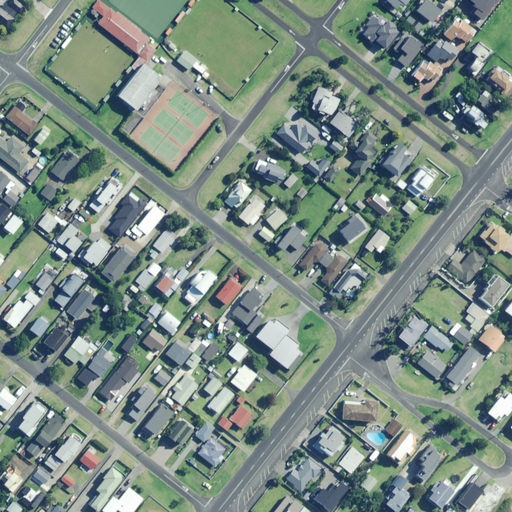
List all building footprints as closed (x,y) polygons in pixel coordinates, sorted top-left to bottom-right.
[(19,14),(24,7),(14,0),(1,0),(0,2),(0,23),(5,28),(17,13),(19,14)] [(109,0),(109,1),(158,39),(187,0),(109,0)] [(400,6),(402,4),(404,6),(408,0),(384,0),(395,8),(398,4),(400,6)] [(431,22),(439,11),(424,0),(423,0),(416,11),(431,22)] [(481,21),(498,0),(468,0),(477,7),(472,13),(481,21)] [(148,41),(98,1),(92,9),(103,18),(97,25),(136,56),(148,41)] [(394,27),(379,16),(376,20),(372,16),(365,26),(367,28),(362,34),(383,50),(397,32),(392,29),(394,27)] [(410,25),(414,20),(409,16),(405,22),(410,25)] [(461,21),(459,23),(455,20),(443,35),(451,41),(455,35),(465,43),(474,31),(461,21)] [(97,106),(134,58),(88,22),(66,50),(65,49),(49,69),(97,106)] [(417,31),(420,27),(416,23),(412,27),(417,31)] [(406,67),(422,46),(409,36),(405,41),(401,38),(393,48),(402,55),(397,61),(406,67)] [(457,51),(443,41),(440,45),(436,42),(426,55),(435,62),(439,57),(443,60),(445,58),(449,61),(457,51)] [(476,43),(469,53),(474,57),(465,68),(473,74),(480,66),(482,67),(485,64),(482,62),(488,53),(476,43)] [(187,60),(174,50),(166,61),(179,71),(187,60)] [(432,81),(440,71),(424,59),(411,75),(419,81),(422,77),(426,80),(428,78),(432,81)] [(161,79),(141,63),(113,98),(133,114),(161,79)] [(484,81),(489,85),(490,83),(495,86),(494,88),(502,94),(505,91),(503,90),(509,82),(505,79),(507,75),(501,70),(499,73),(493,69),(484,81)] [(330,115),(338,97),(317,87),(310,101),(311,102),(309,108),(321,114),(322,112),(330,115)] [(492,102),(494,100),(482,91),(474,100),(491,114),(497,106),(492,102)] [(459,112),(481,129),(485,124),(485,117),(466,102),(459,112)] [(20,112),(23,108),(16,103),(5,119),(29,136),(37,124),(20,112)] [(346,138),(356,126),(337,111),(328,123),(346,138)] [(309,142),(311,143),(317,134),(304,125),(303,126),(300,123),(290,126),(291,131),(283,125),(276,135),(302,153),(309,142)] [(39,145),(48,133),(42,128),(32,139),(39,145)] [(372,145),(378,138),(368,130),(357,144),(353,140),(348,146),(355,151),(352,155),(357,159),(350,168),(360,176),(372,161),(368,158),(371,154),(366,150),(371,143),(372,145)] [(10,137),(6,143),(0,138),(0,157),(20,173),(29,161),(19,154),(24,148),(10,137)] [(337,154),(342,146),(334,140),(329,148),(337,154)] [(396,176),(413,155),(398,143),(386,158),(385,157),(380,163),(396,176)] [(63,180),(79,160),(68,151),(52,171),(63,180)] [(319,177),(330,163),(323,158),(317,166),(311,161),(306,167),(319,177)] [(279,182),(284,169),(257,160),(253,171),(264,175),(262,178),(273,182),(273,180),(279,182)] [(429,168),(428,170),(422,165),(411,179),(413,181),(406,189),(416,197),(422,189),(425,191),(430,184),(428,182),(435,173),(429,168)] [(330,183),(339,171),(332,166),(323,177),(330,183)] [(0,192),(10,180),(0,172),(0,192)] [(289,189),(298,180),(292,174),(283,183),(289,189)] [(99,187),(93,195),(96,196),(88,205),(98,213),(105,203),(108,205),(114,197),(113,196),(122,185),(111,177),(102,189),(99,187)] [(238,179),(228,192),(230,194),(224,201),(231,207),(236,201),(240,203),(250,190),(245,186),(245,185),(238,179)] [(402,189),(406,184),(399,180),(396,185),(402,189)] [(50,200),(57,192),(48,184),(41,193),(50,200)] [(301,198),(307,193),(302,188),(296,194),(301,198)] [(11,206),(18,198),(9,191),(3,199),(11,206)] [(381,194),(379,197),(375,194),(367,204),(383,216),(392,205),(387,201),(388,200),(381,194)] [(137,200),(136,202),(127,195),(120,203),(123,205),(114,218),(116,219),(109,229),(120,237),(144,205),(137,200)] [(259,212),(264,206),(252,196),(247,202),(248,203),(237,217),(247,224),(249,222),(252,225),(261,214),(259,212)] [(339,207),(345,201),(340,197),(335,203),(339,207)] [(73,212),(80,203),(75,198),(67,207),(73,212)] [(409,215),(416,207),(408,200),(401,208),(409,215)] [(361,210),(364,206),(359,201),(355,206),(361,210)] [(0,221),(2,223),(11,212),(1,204),(0,205),(0,221)] [(146,235),(164,214),(153,206),(137,226),(135,224),(130,230),(139,237),(143,232),(146,235)] [(274,229),(287,219),(278,209),(266,220),(274,229)] [(62,220),(56,215),(53,218),(47,213),(38,224),(48,233),(57,222),(59,223),(62,220)] [(349,244),(368,229),(356,213),(348,219),(350,221),(339,230),(349,244)] [(11,235),(22,221),(13,215),(2,228),(11,235)] [(73,236),(82,225),(74,218),(56,239),(72,252),(80,243),(73,236)] [(504,242),(508,237),(492,222),(478,236),(496,253),(505,243),(504,242)] [(23,241),(33,228),(27,223),(17,236),(23,241)] [(287,243),(296,250),(306,238),(297,231),(298,230),(290,223),(274,243),(282,250),(287,243)] [(268,242),(274,235),(264,227),(258,233),(268,242)] [(172,238),(175,235),(167,228),(152,245),(162,253),(169,244),(170,245),(174,240),(172,238)] [(380,251),(390,239),(378,229),(364,247),(371,252),(374,247),(380,251)] [(95,265),(111,246),(100,238),(95,244),(93,241),(85,251),(83,250),(77,256),(88,266),(91,261),(95,265)] [(318,262),(326,268),(326,272),(320,279),(328,286),(347,262),(337,254),(333,259),(324,253),(327,249),(317,241),(299,265),(306,271),(313,263),(318,262)] [(466,285),(486,260),(465,244),(446,269),(466,285)] [(113,282),(134,255),(122,245),(100,272),(113,282)] [(154,259),(157,254),(153,251),(149,255),(154,259)] [(356,287),(367,274),(353,262),(332,288),(339,293),(342,289),(345,291),(348,287),(351,289),(354,285),(356,287)] [(181,282),(188,273),(182,268),(175,277),(181,282)] [(143,291),(154,277),(145,269),(135,281),(142,286),(139,289),(143,291)] [(197,301),(216,277),(207,269),(203,274),(199,271),(189,284),(191,285),(182,297),(192,304),(195,300),(197,301)] [(26,273),(23,270),(21,272),(18,270),(6,284),(12,289),(26,273)] [(169,278),(172,274),(169,271),(165,275),(164,274),(154,286),(167,298),(178,285),(169,278)] [(45,291),(54,279),(45,272),(36,284),(45,291)] [(63,307),(82,281),(72,274),(60,289),(62,290),(54,301),(63,307)] [(227,305),(242,285),(230,276),(215,296),(227,305)] [(490,306),(507,285),(496,276),(479,298),(490,306)] [(135,293),(138,289),(132,285),(129,289),(135,293)] [(77,319),(94,298),(83,289),(66,311),(77,319)] [(34,306),(40,299),(29,290),(23,297),(26,300),(22,304),(19,302),(4,320),(13,328),(32,305),(34,306)] [(254,307),(260,300),(248,291),(231,313),(241,321),(253,306),(254,307)] [(143,304),(147,299),(142,295),(137,300),(143,304)] [(125,315),(134,303),(126,297),(121,303),(125,306),(120,312),(125,315)] [(511,317),(511,299),(503,311),(511,317)] [(477,331),(489,316),(470,301),(463,309),(469,314),(465,318),(471,323),(470,325),(477,331)] [(154,316),(161,307),(155,303),(148,312),(154,316)] [(105,312),(110,307),(107,304),(102,309),(105,312)] [(170,333),(179,322),(165,311),(156,322),(170,333)] [(418,319),(419,317),(414,314),(396,337),(409,347),(426,325),(418,319)] [(38,337),(48,324),(38,317),(29,330),(38,337)] [(147,327),(151,321),(147,318),(143,324),(147,327)] [(208,327),(210,324),(204,319),(201,323),(208,327)] [(283,335),(287,330),(274,320),(271,324),(267,321),(254,336),(271,349),(267,354),(285,368),(298,352),(293,349),(296,345),(283,335)] [(497,336),(500,332),(489,324),(477,340),(494,352),(503,340),(497,336)] [(55,351),(69,334),(63,329),(61,331),(56,326),(43,342),(55,351)] [(447,352),(453,344),(431,326),(423,337),(440,351),(443,348),(447,352)] [(127,351),(137,340),(131,335),(122,346),(127,351)] [(155,355),(165,343),(157,336),(147,348),(155,355)] [(84,338),(82,340),(78,337),(63,355),(74,364),(77,360),(84,365),(97,348),(84,338)] [(210,346),(203,340),(201,343),(196,339),(188,348),(199,357),(200,355),(208,361),(218,348),(212,343),(210,346)] [(180,365),(189,354),(175,342),(166,354),(180,365)] [(238,362),(247,350),(237,342),(228,354),(238,362)] [(104,343),(86,367),(97,375),(100,378),(115,358),(104,350),(107,345),(104,343)] [(258,355),(261,350),(254,345),(251,349),(258,355)] [(469,368),(479,355),(469,346),(445,376),(456,385),(470,368),(469,368)] [(133,362),(138,355),(132,350),(127,357),(133,362)] [(437,358),(437,357),(428,350),(417,363),(436,378),(446,365),(437,358)] [(192,369),(200,359),(193,353),(185,363),(192,369)] [(119,390),(134,371),(123,362),(108,381),(119,390)] [(243,392),(256,375),(243,365),(230,382),(243,392)] [(88,387),(97,375),(86,367),(77,379),(88,387)] [(164,386),(170,378),(160,370),(154,378),(164,386)] [(219,378),(221,375),(213,370),(211,373),(219,378)] [(192,381),(194,379),(187,373),(178,385),(176,383),(172,389),(176,392),(171,398),(182,406),(197,386),(192,381)] [(221,384),(213,377),(203,389),(212,396),(221,384)] [(217,415),(234,395),(224,387),(207,407),(217,415)] [(2,389),(0,391),(0,404),(6,410),(15,398),(14,397),(3,388),(2,389)] [(141,410),(153,394),(146,388),(130,407),(132,409),(128,414),(137,421),(144,413),(141,410)] [(509,408),(511,403),(511,396),(507,393),(502,399),(499,396),(486,413),(500,423),(510,409),(509,408)] [(241,405),(245,400),(239,396),(236,401),(241,405)] [(363,405),(342,403),(340,419),(375,422),(377,401),(363,400),(363,405)] [(21,419),(15,427),(24,434),(25,433),(28,436),(35,427),(33,426),(45,410),(43,409),(44,408),(36,401),(35,403),(33,401),(30,405),(19,418),(21,419)] [(242,429),(253,416),(240,406),(229,419),(242,429)] [(153,418),(155,419),(154,421),(160,426),(161,424),(164,427),(169,420),(159,411),(153,418)] [(227,430),(232,423),(223,416),(218,423),(227,430)] [(50,417),(25,449),(35,457),(42,447),(43,447),(61,425),(50,417)] [(402,426),(393,419),(384,430),(393,437),(402,426)] [(180,445),(193,429),(181,420),(168,436),(180,445)] [(203,442),(214,428),(205,422),(195,435),(203,442)] [(319,437),(312,446),(322,454),(323,453),(329,458),(335,450),(337,451),(343,443),(339,440),(342,437),(337,433),(338,432),(330,426),(323,434),(320,432),(318,436),(319,437)] [(407,428),(388,452),(395,459),(396,457),(402,460),(408,453),(411,455),(416,448),(413,446),(416,442),(416,434),(407,428)] [(60,444),(53,454),(63,462),(65,460),(67,460),(71,454),(72,455),(77,448),(77,445),(79,443),(77,443),(80,439),(78,437),(75,434),(72,434),(70,436),(69,436),(61,445),(60,444)] [(220,455),(224,449),(210,437),(197,453),(215,467),(223,457),(220,455)] [(436,453),(438,449),(432,444),(424,455),(427,457),(421,464),(424,467),(418,475),(425,481),(442,458),(436,453)] [(86,449),(78,460),(91,470),(99,459),(94,455),(97,451),(90,446),(87,450),(86,449)] [(363,457),(350,447),(337,463),(350,474),(363,457)] [(293,468),(285,478),(294,486),(293,486),(300,492),(305,486),(304,486),(311,477),(313,478),(321,468),(307,458),(301,465),(300,465),(297,469),(298,470),(297,471),(293,468)] [(335,463),(332,468),(338,473),(342,469),(335,463)] [(5,470),(0,475),(0,479),(3,482),(2,485),(12,492),(22,479),(17,475),(20,472),(13,466),(12,467),(9,465),(5,470)] [(110,467),(101,478),(102,479),(94,490),(98,493),(88,505),(95,511),(96,510),(97,511),(107,499),(106,497),(120,480),(119,474),(110,467)] [(39,468),(32,475),(44,484),(50,477),(39,468)] [(378,480),(370,473),(361,484),(369,491),(378,480)] [(402,474),(394,483),(397,486),(402,489),(402,488),(409,479),(402,474)] [(485,483),(474,475),(465,487),(475,495),(485,483)] [(73,482),(65,476),(61,480),(70,487),(73,482)] [(435,485),(432,489),(434,491),(430,497),(442,507),(455,490),(443,480),(438,486),(435,485)] [(411,494),(402,488),(402,489),(397,486),(393,490),(397,493),(393,498),(392,497),(387,503),(399,511),(403,507),(402,506),(411,494)] [(47,492),(39,487),(35,492),(38,494),(36,497),(40,501),(47,492)] [(326,488),(320,496),(329,503),(327,505),(334,510),(342,499),(336,494),(335,495),(326,488)] [(129,491),(128,490),(114,508),(119,511),(131,511),(142,499),(130,489),(129,491)] [(307,491),(302,497),(304,500),(310,493),(307,491)] [(306,511),(285,495),(272,511),(304,511),(305,511),(306,511)] [(19,511),(22,509),(12,501),(6,509),(8,511),(19,511)] [(109,502),(102,510),(105,511),(115,511),(116,511),(112,508),(114,506),(109,502)] [(47,511),(46,511),(44,511),(63,511),(65,510),(56,503),(49,511),(47,511)]
